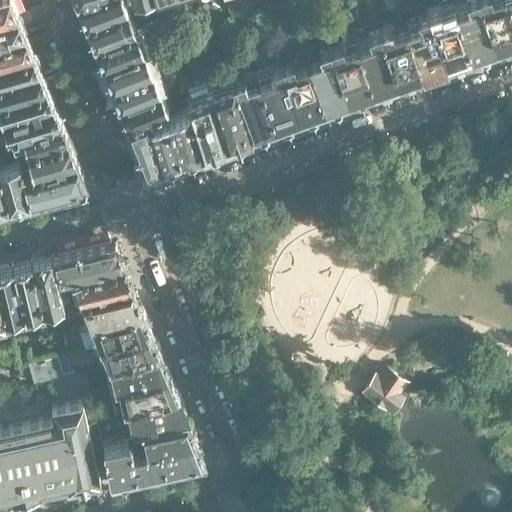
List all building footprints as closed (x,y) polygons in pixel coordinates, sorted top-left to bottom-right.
[(0,0),(0,16),(18,11),(17,10),(12,0),(0,0)] [(126,4),(124,0),(77,0),(85,20),(126,4)] [(296,0),(300,11),(324,4),(323,0),(296,0)] [(496,45),(479,0),(467,0),(469,4),(456,9),(471,53),(496,45)] [(511,38),(511,13),(507,0),(479,0),(496,45),(511,38)] [(471,53),(456,9),(453,3),(429,12),(447,62),(471,53)] [(134,26),(126,4),(85,20),(94,42),(134,26)] [(0,37),(25,30),(21,20),(19,15),(19,16),(18,12),(18,11),(0,16),(0,37)] [(447,62),(429,12),(416,16),(418,22),(406,26),(420,71),(423,70),(447,62)] [(101,60),(166,33),(161,15),(134,26),(94,42),(101,60)] [(420,71),(406,26),(391,31),(389,25),(379,28),(396,80),(420,71)] [(396,80),(379,28),(367,32),(369,39),(357,44),(372,89),(396,80)] [(0,58),(33,49),(25,30),(0,37),(0,58)] [(180,77),(166,33),(101,60),(118,102),(157,86),(180,77)] [(347,97),(330,46),(327,38),(317,41),(322,57),(308,62),(323,106),(347,97)] [(372,89),(357,44),(356,39),(349,39),(330,46),(347,97),(372,89)] [(34,51),(33,49),(0,58),(0,76),(40,66),(39,64),(35,54),(34,51)] [(323,106),(308,62),(294,67),(292,59),(281,63),(299,115),(323,106)] [(299,115),(281,63),(269,68),(271,75),(259,79),(274,124),(299,115)] [(0,95),(47,83),(40,66),(0,76),(0,95)] [(274,124),(259,79),(246,84),(244,76),(232,80),(250,132),(274,124)] [(250,132),(232,80),(209,89),(226,141),(250,132)] [(226,141),(209,89),(206,81),(192,85),(195,94),(186,97),(189,109),(202,150),(226,141)] [(54,100),(47,83),(0,95),(0,107),(2,114),(54,100)] [(164,105),(157,86),(118,102),(126,122),(148,112),(164,105)] [(61,117),(54,100),(2,114),(8,133),(12,132),(12,131),(61,117)] [(202,150),(189,109),(167,116),(181,157),(202,150)] [(159,165),(145,124),(151,122),(148,112),(126,122),(145,169),(159,165)] [(181,157),(167,116),(151,122),(145,124),(159,165),(181,157)] [(68,135),(61,117),(12,131),(12,132),(14,140),(25,136),(28,146),(68,135)] [(77,157),(68,135),(28,146),(35,168),(77,157)] [(85,177),(77,157),(35,168),(35,169),(24,171),(23,171),(30,196),(83,184),(85,177)] [(30,196),(23,171),(24,171),(20,158),(0,163),(0,173),(7,202),(30,196)] [(124,260),(116,241),(114,237),(53,252),(58,276),(73,272),(124,260)] [(64,297),(58,276),(53,252),(31,257),(42,302),(64,297)] [(42,302),(31,257),(12,262),(23,307),(42,302)] [(208,272),(203,259),(192,264),(198,277),(208,272)] [(133,281),(124,260),(73,272),(82,294),(133,281)] [(23,307),(12,262),(0,264),(0,299),(3,311),(23,307)] [(142,304),(133,282),(133,281),(82,294),(92,317),(142,304)] [(152,326),(151,325),(152,325),(149,318),(149,319),(142,304),(92,317),(65,323),(71,347),(91,342),(102,339),(151,326),(152,326)] [(87,367),(111,361),(161,349),(151,326),(102,339),(108,354),(95,357),(91,342),(71,347),(29,357),(34,380),(55,375),(87,367)] [(449,357),(446,344),(413,352),(416,364),(424,362),(449,357)] [(169,369),(161,349),(111,361),(116,382),(120,381),(169,369)] [(398,387),(406,376),(387,364),(379,374),(375,371),(364,387),(392,406),(403,390),(398,387)] [(91,382),(87,367),(55,375),(59,390),(91,382)] [(178,390),(175,382),(173,377),(172,376),(170,371),(170,369),(169,369),(120,381),(125,403),(178,390)] [(26,392),(26,393),(27,397),(28,398),(28,399),(30,399),(31,399),(32,399),(33,399),(34,398),(35,398),(36,396),(36,395),(36,394),(36,393),(36,392),(35,390),(34,389),(33,389),(31,389),(30,389),(29,389),(28,390),(26,391),(26,392)] [(138,469),(133,445),(129,424),(143,421),(187,412),(178,390),(125,403),(97,410),(99,417),(111,475),(138,469)] [(275,408),(268,391),(249,399),(256,416),(275,408)] [(111,475),(99,417),(88,419),(83,398),(50,404),(52,414),(0,425),(0,496),(11,495),(11,497),(41,490),(40,488),(68,482),(68,484),(100,477),(100,476),(110,474),(110,475),(111,475)] [(195,432),(193,426),(192,427),(188,418),(190,418),(188,415),(187,412),(143,421),(148,442),(195,432)] [(203,450),(195,432),(148,442),(133,445),(138,469),(155,465),(155,466),(157,465),(181,460),(200,456),(204,455),(204,454),(203,450)]
